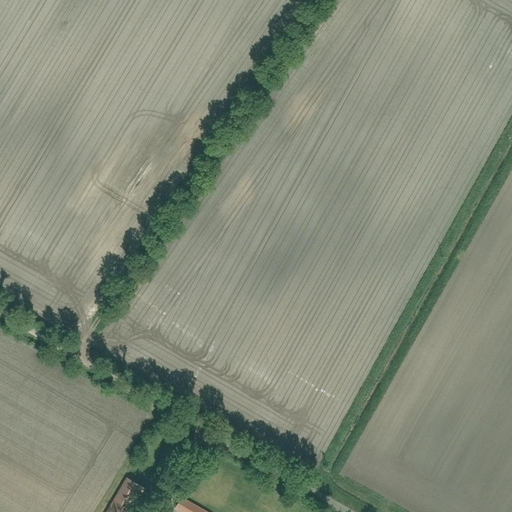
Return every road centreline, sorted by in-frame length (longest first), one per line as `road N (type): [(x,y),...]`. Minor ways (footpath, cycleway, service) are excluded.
road 1 (track): [(72,343),(317,0)]
road 2 (unclassified): [(356,511),(142,386)]
road 3 (track): [(142,386),(0,302)]
